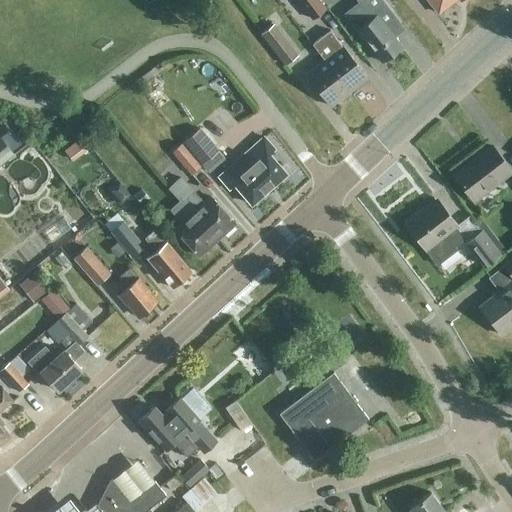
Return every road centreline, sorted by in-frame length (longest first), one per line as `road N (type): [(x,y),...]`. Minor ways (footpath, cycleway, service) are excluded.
road 1 (tertiary): [(0,492),(314,204)]
road 2 (residential): [(471,431),(412,329),(314,204)]
road 3 (tertiary): [(314,204),(511,24)]
road 4 (residential): [(257,478),(276,503),(471,431)]
